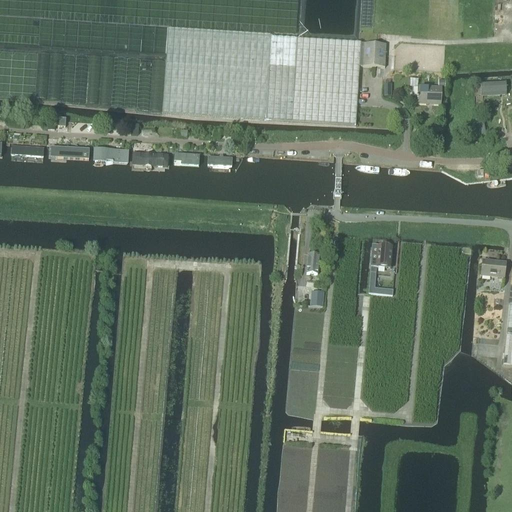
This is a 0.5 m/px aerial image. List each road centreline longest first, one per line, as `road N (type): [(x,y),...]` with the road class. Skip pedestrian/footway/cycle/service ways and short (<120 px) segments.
road 1 (unclassified): [(0,131),(338,146)]
road 2 (unclassified): [(511,226),(335,216)]
road 3 (unclassified): [(338,146),(449,162),(511,160)]
